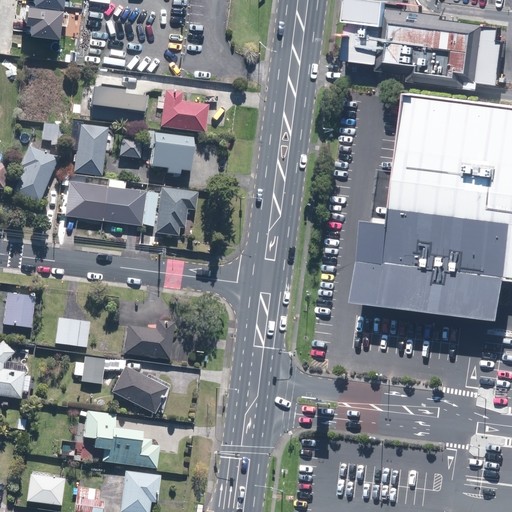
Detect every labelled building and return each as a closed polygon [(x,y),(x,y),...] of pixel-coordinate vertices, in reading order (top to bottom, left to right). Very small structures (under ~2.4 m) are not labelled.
[(34,0),(34,5),(64,10),(65,0),(34,0)] [(406,2),(391,0),(351,0),(349,19),(350,19),(346,58),(379,62),(379,68),(411,72),(410,79),(479,88),(480,80),(500,83),(506,40),(499,39),(501,26),(484,24),(485,21),(443,17),(443,13),(414,9),(406,8),(406,2)] [(29,7),(26,26),(33,27),(32,36),(61,40),(63,27),(71,28),(73,15),(66,14),(66,12),(29,7)] [(88,121),(140,127),(144,100),(121,98),(121,92),(88,89),(85,110),(89,110),(88,121)] [(162,93),(158,130),(203,135),(207,106),(179,103),(180,95),(162,93)] [(511,107),(409,94),(409,101),(395,203),(369,199),(356,296),(502,315),(507,278),(511,278),(511,107)] [(62,125),(43,123),(41,142),(49,143),(49,146),(60,147),(62,125)] [(77,127),(71,175),(100,178),(106,131),(77,127)] [(190,138),(142,132),(140,150),(147,150),(145,171),(163,173),(162,177),(175,179),(176,175),(186,176),(190,138)] [(138,142),(118,140),(117,160),(137,161),(138,142)] [(10,196),(38,207),(56,160),(25,148),(17,169),(20,170),(10,196)] [(140,228),(144,194),(122,191),(123,184),(106,182),(105,189),(66,184),(62,218),(140,228)] [(195,194),(158,190),(152,235),(176,238),(177,229),(182,230),(185,211),(192,212),(195,194)] [(152,228),(156,195),(145,194),(141,226),(152,228)] [(32,297),(5,294),(1,325),(28,329),(32,297)] [(88,322),(56,319),(53,344),(85,348),(88,322)] [(152,330),(125,326),(121,355),(167,361),(172,323),(153,321),(152,330)] [(0,397),(18,400),(19,392),(26,393),(28,377),(21,376),(22,373),(0,369),(0,366),(0,365),(12,353),(0,342),(0,397)] [(119,371),(108,393),(152,415),(165,389),(122,368),(123,361),(107,361),(106,361),(102,361),(103,360),(82,358),(81,363),(73,363),(72,376),(79,376),(79,382),(100,385),(102,370),(119,371)] [(101,451),(99,462),(154,469),(157,446),(152,446),(153,440),(136,438),(137,432),(109,429),(113,415),(84,412),(84,413),(79,412),(77,416),(83,417),(81,438),(88,439),(88,449),(101,451)] [(158,476),(122,471),(116,511),(146,511),(148,503),(154,503),(158,476)] [(26,475),(23,502),(58,506),(62,480),(26,475)] [(98,490),(75,487),(74,497),(76,498),(75,505),(74,505),(72,511),(100,511),(102,501),(96,501),(98,490)]
